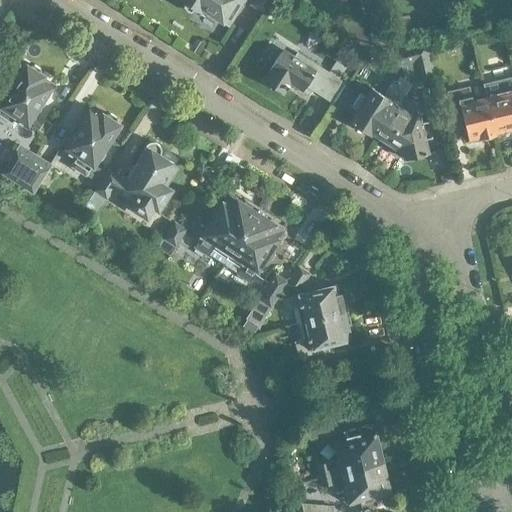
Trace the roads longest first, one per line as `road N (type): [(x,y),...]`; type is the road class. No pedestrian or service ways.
road 1 (residential): [(400,216),(61,0)]
road 2 (residential): [(400,216),(429,365),(472,511)]
road 3 (residential): [(511,472),(446,205)]
